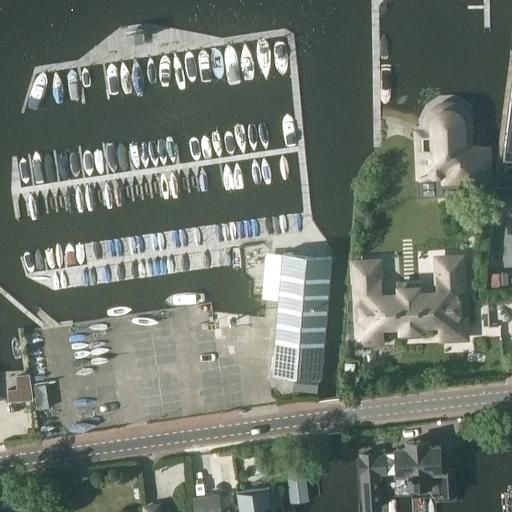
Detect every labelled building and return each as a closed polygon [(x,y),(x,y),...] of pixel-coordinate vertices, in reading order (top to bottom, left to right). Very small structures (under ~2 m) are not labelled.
[(121,29),(123,47),(150,43),(148,25),(121,29)] [(511,83),(502,164),(511,164),(511,83)] [(421,179),(472,176),(491,176),(491,146),(470,143),(469,124),(469,119),(463,110),(454,105),(443,106),(434,111),(429,121),(429,126),(430,150),(420,151),(421,179)] [(333,256),(285,252),(285,254),(265,253),(261,297),(266,298),(281,299),(275,373),(322,378),(333,256)] [(347,318),(346,342),(360,342),(385,341),(384,325),(403,324),(403,325),(404,330),(423,329),(423,323),(442,322),(443,338),(467,336),(464,261),(463,257),(438,258),(440,291),(421,292),(420,286),(401,287),(401,293),(382,294),(380,261),(375,261),(355,262),(357,288),(349,288),(348,304),(358,303),(358,305),(358,307),(359,317),(347,318)] [(355,372),(356,363),(346,362),(345,371),(355,372)] [(46,383),(34,385),(38,409),(50,407),(46,383)] [(397,452),(385,453),(385,455),(386,471),(386,474),(400,473),(411,472),(411,485),(444,484),(444,494),(456,494),(454,468),(453,468),(444,469),(441,469),(439,447),(421,448),(420,443),(420,442),(409,442),(409,448),(399,449),(397,449),(397,452)] [(362,457),(361,457),(362,472),(363,472),(365,504),(365,508),(381,507),(380,503),(379,471),(386,471),(385,455),(378,456),(377,452),(362,453),(362,457)] [(295,503),(310,501),(309,493),(304,458),(289,460),(294,495),(295,503)] [(243,511),(233,511),(275,511),(272,487),(239,491),(240,505),(243,505),(243,511)] [(220,495),(194,498),(195,511),(221,511),(220,496),(220,495)]
